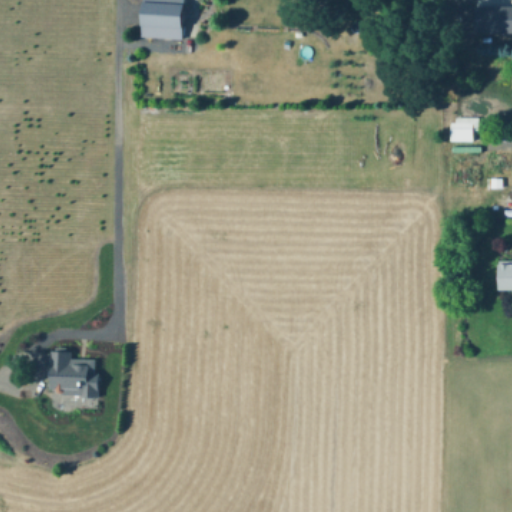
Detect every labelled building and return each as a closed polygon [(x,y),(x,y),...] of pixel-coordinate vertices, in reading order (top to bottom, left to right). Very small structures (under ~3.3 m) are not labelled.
[(140,0),(197,0),(191,41),(135,33),(140,0)] [(471,0),(471,10),(455,10),(455,0),(471,0)] [(511,2),(511,29),(477,29),(477,2),(511,2)] [(480,117),(480,131),(474,131),(474,141),(452,141),(452,121),(457,121),(457,116),(480,117)] [(511,289),(502,290),(500,261),(511,259),(511,289)] [(49,349),(70,350),(70,356),(95,358),(95,380),(98,380),(97,398),(84,398),(81,394),(59,393),(54,388),(47,388),(49,349)]
